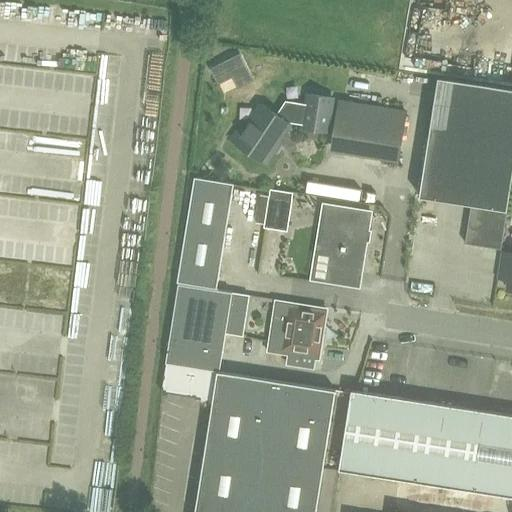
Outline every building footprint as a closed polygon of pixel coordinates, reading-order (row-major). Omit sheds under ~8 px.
[(217,83),(231,76),(245,68),(238,54),(210,68),(217,83)] [(472,205),(466,243),(501,249),(507,210),(508,210),(511,182),(511,88),(439,77),(420,197),(472,205)] [(309,94),(307,104),(304,126),(304,128),(327,131),(333,98),(309,94)] [(290,123),(304,126),(307,104),(292,101),(291,105),(283,104),(277,114),(262,105),(243,133),(238,130),(231,140),(267,164),(277,148),(274,146),(290,123)] [(387,109),(381,150),(399,153),(406,111),(387,109)] [(195,177),(178,282),(217,288),(234,183),(195,177)] [(293,199),(292,199),(294,192),(271,188),(269,195),(264,224),(264,227),(287,231),(293,199)] [(264,224),(269,195),(261,194),(257,222),(264,224)] [(330,267),(361,272),(371,212),(324,205),(317,252),(332,255),(330,267)] [(511,253),(501,252),(497,279),(509,280),(507,289),(511,289),(511,292),(511,253)] [(226,332),(241,334),(247,294),(179,284),(166,363),(220,371),(226,332)] [(326,309),(277,301),(270,346),(289,349),(288,353),(319,358),(326,309)] [(166,363),(162,391),(205,398),(204,401),(213,402),(215,391),(274,400),(333,409),(336,390),(166,363)] [(404,480),(417,400),(352,390),(340,470),(404,480)] [(204,460),(263,469),(274,400),(215,391),(213,402),(204,460)] [(317,511),(333,409),(274,400),(263,469),(256,511),(317,511)] [(468,490),(481,410),(417,400),(404,480),(468,490)] [(511,414),(481,410),(468,490),(511,496),(511,414)] [(195,511),(256,511),(263,469),(204,460),(195,511)]
